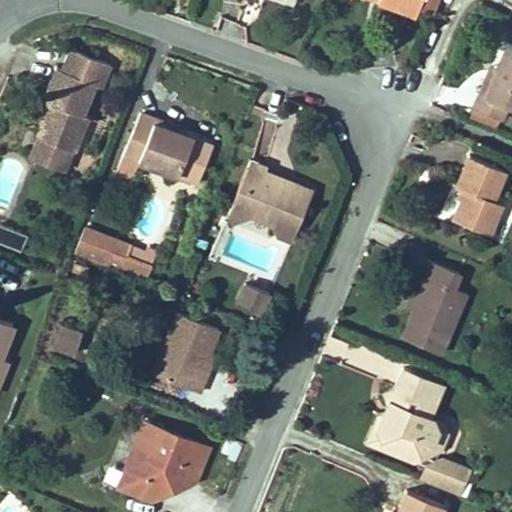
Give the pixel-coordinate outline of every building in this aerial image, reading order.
[(380,0),(378,7),(416,22),(419,14),(424,0),(380,0)] [(441,0),(424,0),(419,14),(433,20),(441,0)] [(511,113),(511,49),(505,46),(494,71),(498,73),(485,102),(502,110),(511,113)] [(111,66),(71,51),(62,72),(57,70),(43,105),(49,107),(46,115),(36,141),(39,142),(74,156),(77,157),(91,121),(83,118),(95,88),(102,90),(111,66)] [(498,73),(494,71),(489,69),(470,112),(496,123),(502,110),(485,102),(498,73)] [(49,107),(43,105),(40,112),(46,115),(49,107)] [(154,120),(138,114),(114,175),(131,181),(136,168),(178,184),(180,179),(197,186),(212,148),(176,134),(153,125),(154,120)] [(178,129),(154,120),(153,125),(176,134),(178,129)] [(66,177),(74,156),(39,142),(31,163),(66,177)] [(491,206),(504,175),(469,160),(456,191),(464,195),(451,225),(489,242),(502,210),(491,206)] [(247,161),(242,172),(255,164),(247,161)] [(292,246),(314,194),(280,179),(277,185),(273,186),(272,184),(262,180),(265,173),(266,169),(255,164),(242,172),(229,203),(242,224),(254,220),(272,228),(278,240),(292,246)] [(277,185),(280,179),(265,173),(262,180),(272,184),(273,186),(277,185)] [(242,224),(229,203),(223,217),(241,225),(242,224)] [(0,247),(20,255),(26,239),(0,228),(0,247)] [(148,271),(156,253),(147,249),(145,253),(129,247),(124,261),(148,271)] [(442,358),(468,298),(452,291),(458,278),(426,264),(418,281),(425,284),(413,313),(401,341),(442,358)] [(425,284),(418,281),(406,310),(413,313),(425,284)] [(265,316),(272,299),(245,288),(238,305),(265,316)] [(218,333),(178,316),(152,377),(199,396),(205,381),(199,378),(209,354),(218,333)] [(2,364),(15,332),(0,325),(0,389),(9,367),(2,364)] [(82,335),(58,327),(50,352),(73,359),(82,335)] [(199,378),(205,381),(215,357),(209,354),(199,378)] [(413,479),(460,498),(471,471),(437,457),(440,456),(444,446),(436,425),(431,422),(445,389),(402,371),(393,391),(382,394),(387,407),(381,419),(376,433),(386,455),(415,466),(419,465),(413,479)] [(376,433),(381,419),(373,416),(361,444),(386,455),(376,433)] [(196,486),(210,454),(144,425),(116,491),(151,506),(173,496),(168,484),(171,476),(196,486)] [(173,496),(196,486),(171,476),(168,484),(173,496)] [(442,511),(407,495),(398,511),(442,511)]
